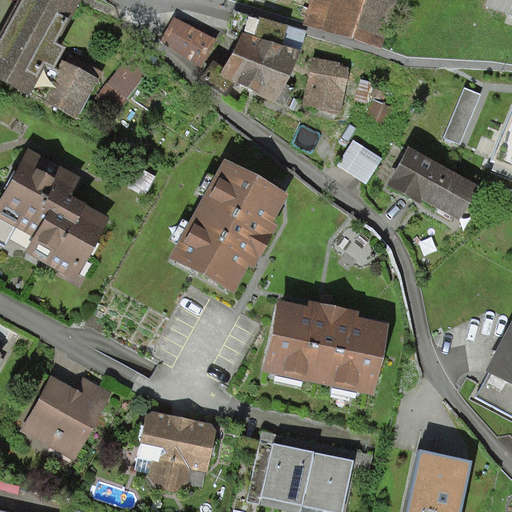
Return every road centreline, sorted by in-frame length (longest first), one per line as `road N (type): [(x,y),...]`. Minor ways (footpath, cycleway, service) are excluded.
road 1 (residential): [(131,0),(142,38),(250,132),(377,224),(407,270),(430,361),(511,460)]
road 2 (residential): [(0,316),(164,398),(345,451)]
